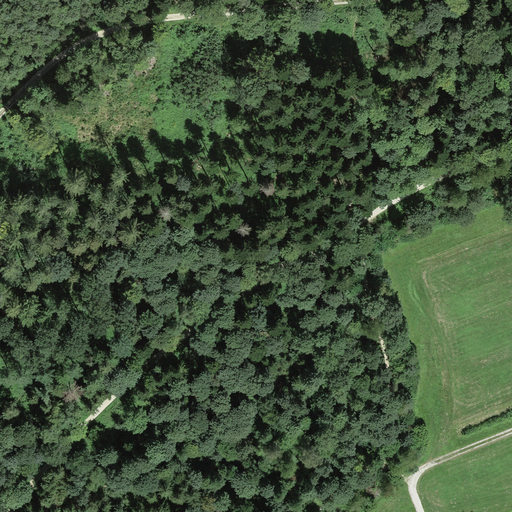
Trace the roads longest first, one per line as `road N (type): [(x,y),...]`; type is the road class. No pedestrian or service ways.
road 1 (track): [(9,511),(147,361),(264,275),(467,162),(511,150)]
road 2 (track): [(0,114),(87,37),(133,22),(353,0)]
road 3 (track): [(419,511),(411,491),(419,470),(511,431)]
